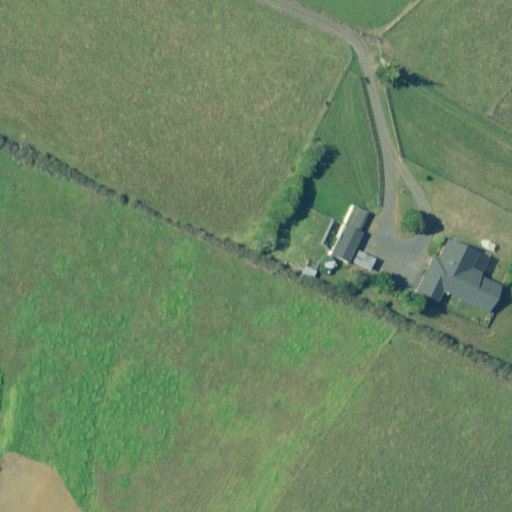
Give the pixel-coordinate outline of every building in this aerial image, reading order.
[(365,212),(354,207),(346,224),(341,222),(327,254),(346,263),(359,233),(356,232),(365,212)] [(481,274),(488,258),(445,238),(435,258),(432,257),(415,292),(437,302),(441,292),(486,313),(500,283),(481,274)] [(372,259),(356,251),(350,263),(366,271),(372,259)] [(333,269),(332,258),(321,259),(321,270),(333,269)] [(310,282),(315,272),(300,266),(296,276),(310,282)]
